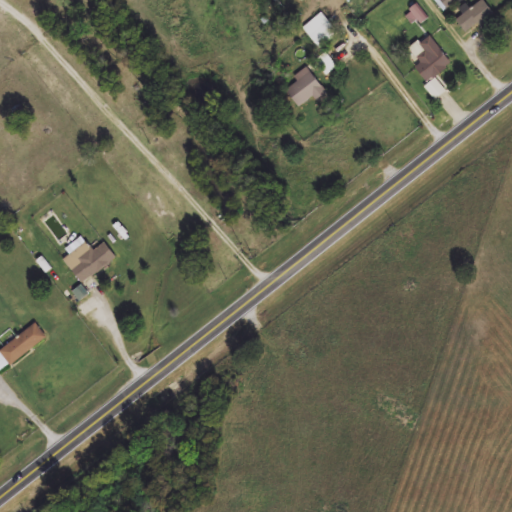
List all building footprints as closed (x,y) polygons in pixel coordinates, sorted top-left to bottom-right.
[(441,0),(448,9),(460,0),(441,0)] [(478,0),(458,21),(471,34),(494,11),(483,0),(478,0)] [(339,32),(321,12),(302,28),(320,49),(339,32)] [(413,61),(428,82),(452,64),(430,34),(406,52),(413,61)] [(337,67),(326,52),(315,60),(326,75),(337,67)] [(326,90),(310,66),(295,76),(299,81),(288,88),(301,107),(326,90)] [(68,249),(72,254),(65,260),(85,284),(119,256),(107,242),(96,251),(83,236),(68,249)] [(49,339),(39,324),(0,350),(0,371),(0,372),(49,339)]
